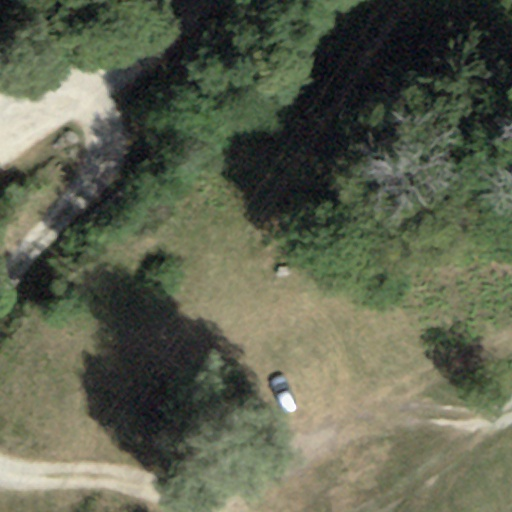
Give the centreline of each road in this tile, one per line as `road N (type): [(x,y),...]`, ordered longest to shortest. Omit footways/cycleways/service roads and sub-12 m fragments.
road 1 (track): [(80,66),(108,99),(107,140),(0,279)]
road 2 (track): [(193,0),(0,124)]
road 3 (track): [(0,466),(39,459),(128,473),(201,511)]
road 4 (track): [(366,511),(511,410)]
